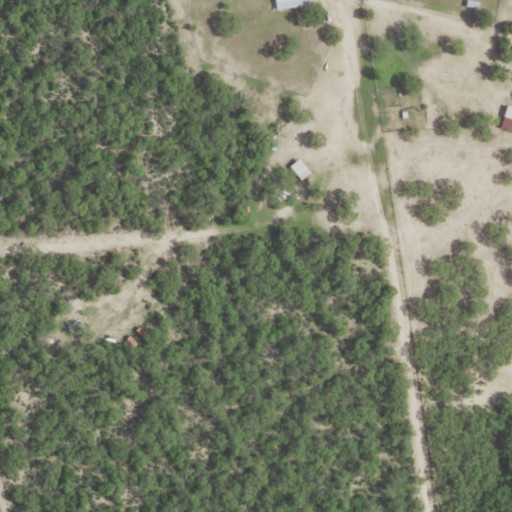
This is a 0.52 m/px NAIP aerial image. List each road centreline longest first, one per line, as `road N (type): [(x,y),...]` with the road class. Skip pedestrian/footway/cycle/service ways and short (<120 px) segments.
road 1 (residential): [(347,0),(367,131),(400,261),(434,511)]
road 2 (residential): [(378,159),(511,138)]
